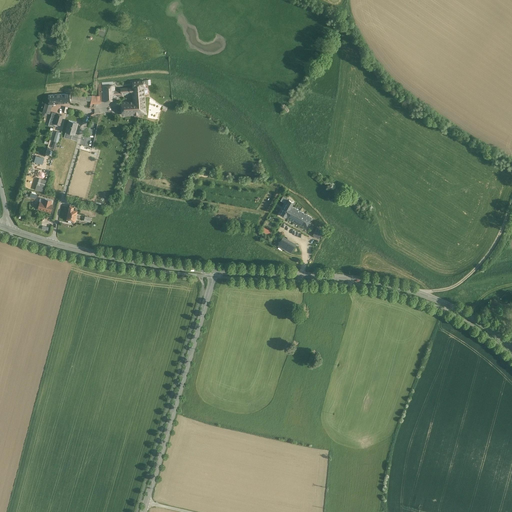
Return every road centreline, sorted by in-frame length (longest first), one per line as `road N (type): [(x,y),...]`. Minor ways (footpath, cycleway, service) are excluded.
road 1 (tertiary): [(215,270),(347,278),(420,293),(511,347)]
road 2 (tertiary): [(146,501),(215,270)]
road 3 (tertiary): [(50,242),(215,270)]
road 4 (residential): [(70,105),(86,114),(50,242)]
